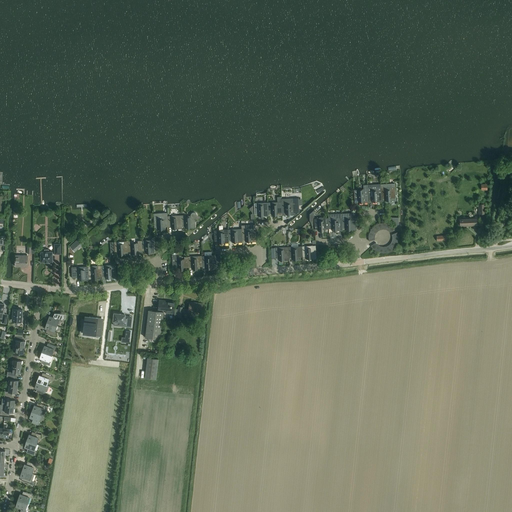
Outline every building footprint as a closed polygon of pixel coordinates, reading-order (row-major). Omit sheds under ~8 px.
[(368,189),(368,200),(369,200),(372,200),(372,202),(382,202),(382,199),(381,185),(380,184),(377,185),(377,188),(368,189)] [(381,184),(381,185),(382,199),(385,199),(386,201),(396,201),(395,187),(395,184),(381,184)] [(364,189),(354,190),(355,201),(358,200),(358,202),(358,203),(369,202),(368,200),(368,189),(367,185),(363,185),(364,189)] [(282,199),(282,202),(282,213),(285,213),(285,215),(292,215),(297,215),(299,212),(299,205),(299,199),(299,198),(282,199)] [(277,202),(268,203),(269,214),(272,213),(272,216),(279,216),(282,216),(282,213),(282,202),(277,202)] [(258,203),(254,203),(254,205),(254,214),(258,214),(258,217),(265,217),(269,216),(269,214),(268,203),(264,203),(258,203)] [(185,215),(181,215),(182,226),(186,226),(186,229),(196,228),(195,219),(196,218),(197,218),(197,217),(197,215),(197,214),(196,213),(195,212),(194,212),(193,213),(192,213),(192,214),(191,215),(191,216),(185,216),(185,215)] [(156,213),(153,214),(154,217),(155,228),(158,228),(158,230),(165,230),(164,227),(169,227),(168,221),(168,216),(168,213),(156,213)] [(331,218),(328,218),(329,229),(333,229),(332,231),(342,231),(342,217),(342,213),(338,215),(338,216),(331,216),(331,218)] [(181,215),(168,216),(168,221),(169,227),(172,227),(172,229),(182,229),(182,228),(182,226),(181,215)] [(319,218),(315,219),(315,223),(315,230),(319,229),(319,232),(325,232),(325,229),(329,229),(328,218),(324,218),(322,217),(320,217),(319,218)] [(346,217),(342,217),(342,231),(343,231),(343,228),(346,228),(346,231),(351,231),(351,230),(352,230),(353,231),(357,231),(356,227),(356,222),(359,221),(359,217),(356,217),(346,217)] [(464,219),(460,219),(460,221),(460,225),(461,225),(461,227),(470,226),(479,226),(478,223),(477,223),(477,220),(478,220),(478,217),(464,217),(464,219)] [(246,229),(242,229),(242,230),(242,240),(243,240),(246,240),(246,242),(251,242),(257,242),(256,238),(256,231),(256,228),(246,229)] [(223,230),(214,230),(214,233),(215,241),(219,241),(219,244),(225,244),(225,243),(226,243),(226,244),(229,243),(229,241),(228,234),(228,229),(223,230)] [(232,229),(228,229),(228,234),(229,241),(229,240),(232,240),(232,243),(237,243),(238,243),(239,242),(239,243),(242,243),(242,240),(242,230),(242,229),(239,229),(232,229)] [(146,240),(142,240),(142,251),(143,251),(146,251),(146,254),(152,254),(156,253),(156,251),(156,246),(159,245),(159,240),(156,241),(156,240),(155,237),(153,238),(151,239),(151,240),(146,240)] [(132,241),(128,241),(129,252),(132,252),(132,255),(143,254),(143,251),(142,251),(142,240),(138,241),(138,243),(132,243),(132,241)] [(75,241),(70,246),(75,252),(80,247),(75,241)] [(118,242),(114,242),(115,253),(119,253),(119,256),(125,255),(129,255),(129,252),(128,241),(118,242)] [(316,245),(302,246),(303,257),(306,257),(306,260),(317,259),(316,246),(316,245)] [(292,247),(289,247),(289,258),(290,258),(293,258),(293,261),(299,260),(299,257),(303,257),(302,246),(298,246),(298,247),(298,249),(293,249),(292,249),(292,247)] [(275,248),(271,248),(272,256),(275,256),(275,258),(275,259),(279,259),(279,261),(289,261),(289,259),(289,258),(289,247),(284,247),(275,248)] [(45,252),(41,252),(41,262),(42,262),(45,262),(49,262),(53,262),(53,252),(49,252),(49,250),(49,249),(47,249),(45,249),(45,250),(45,251),(45,252)] [(175,249),(172,252),(173,266),(175,266),(175,269),(179,269),(179,271),(185,271),(185,268),(189,268),(188,257),(184,257),(184,259),(178,260),(178,257),(175,255),(176,253),(176,252),(175,251),(175,249)] [(28,267),(28,256),(16,255),(16,267),(28,267)] [(205,256),(202,256),(202,267),(206,267),(206,269),(211,269),(212,269),(213,269),(216,269),(216,266),(216,261),(219,261),(219,256),(216,256),(216,255),(215,255),(212,255),(206,256),(205,256)] [(192,256),(188,257),(189,268),(192,267),(192,270),(199,270),(199,267),(202,267),(202,256),(198,256),(192,256)] [(116,265),(102,266),(102,277),(103,277),(106,276),(106,279),(117,278),(116,265)] [(88,266),(72,267),(73,278),(79,278),(79,281),(85,280),(89,280),(89,277),(88,266)] [(99,266),(88,266),(89,277),(92,277),(93,280),(103,279),(102,277),(102,266),(101,266),(99,266)] [(158,312),(164,312),(166,312),(166,313),(174,314),(175,302),(159,300),(158,311),(158,312)] [(178,309),(178,317),(181,317),(182,314),(190,315),(191,310),(202,311),(202,303),(190,302),(189,310),(182,309),(182,307),(179,307),(178,309)] [(22,317),(23,310),(18,309),(18,307),(15,307),(15,309),(14,309),(13,321),(22,321),(24,321),(24,324),(27,324),(28,317),(24,316),(24,317),(22,317)] [(158,312),(158,311),(149,310),(145,337),(161,339),(164,312),(158,312)] [(50,316),(47,322),(57,326),(60,320),(63,321),(63,319),(66,320),(67,318),(67,315),(64,315),(64,314),(54,313),(53,317),(50,316)] [(114,313),(113,320),(120,321),(120,326),(131,327),(132,318),(125,317),(126,314),(114,313)] [(85,316),(83,333),(97,335),(97,332),(102,333),(103,323),(98,322),(98,319),(89,318),(89,317),(85,316)] [(47,322),(45,328),(48,329),(47,333),(55,336),(56,332),(55,332),(57,326),(47,322)] [(15,336),(14,340),(17,340),(16,346),(25,347),(26,341),(22,341),(23,337),(15,336)] [(42,352),(52,356),(55,350),(57,346),(49,344),(48,347),(44,346),(42,352)] [(12,352),(12,356),(20,357),(20,353),(24,354),(25,347),(16,346),(15,353),(12,352)] [(50,361),(52,356),(42,352),(40,358),(43,359),(42,362),(50,365),(51,362),(50,361)] [(12,356),(11,360),(13,360),(13,366),(21,367),(22,361),(19,360),(20,357),(12,356)] [(156,379),(159,359),(148,358),(145,378),(156,379)] [(8,372),(7,375),(16,377),(17,373),(21,374),(21,367),(13,366),(12,372),(8,372)] [(47,385),(49,379),(52,380),(53,377),(44,373),(43,376),(39,375),(37,382),(47,385)] [(7,375),(7,379),(10,379),(9,386),(18,387),(19,380),(16,380),(16,377),(7,375)] [(50,386),(47,385),(37,382),(35,388),(38,389),(37,392),(45,395),(46,392),(48,392),(50,386)] [(5,391),(5,395),(13,396),(13,393),(17,393),(18,387),(9,386),(8,392),(5,391)] [(5,395),(4,399),(7,399),(6,405),(12,406),(15,406),(16,400),(12,400),(13,396),(5,395)] [(32,411),(44,416),(46,410),(47,410),(49,407),(47,406),(39,403),(38,406),(34,405),(32,411)] [(0,404),(0,407),(0,414),(2,415),(5,415),(9,416),(10,412),(14,413),(15,406),(12,406),(6,405),(2,405),(0,404)] [(42,422),(44,416),(32,411),(30,417),(34,419),(33,422),(40,425),(41,422),(42,422)] [(27,441),(37,444),(39,438),(40,439),(41,435),(34,432),(32,435),(29,434),(27,441)] [(35,450),(37,444),(27,441),(25,447),(28,448),(27,451),(35,454),(36,451),(35,450)] [(22,470),(33,474),(35,468),(37,465),(29,462),(28,465),(25,464),(22,470)] [(35,475),(33,474),(22,470),(20,477),(23,478),(22,481),(35,485),(36,482),(33,481),(35,475)] [(18,500),(28,504),(30,498),(31,498),(32,495),(24,492),(23,495),(20,494),(18,500)] [(26,510),(28,504),(18,500),(16,507),(19,508),(18,511),(21,511),(26,511),(27,510),(26,510)]
